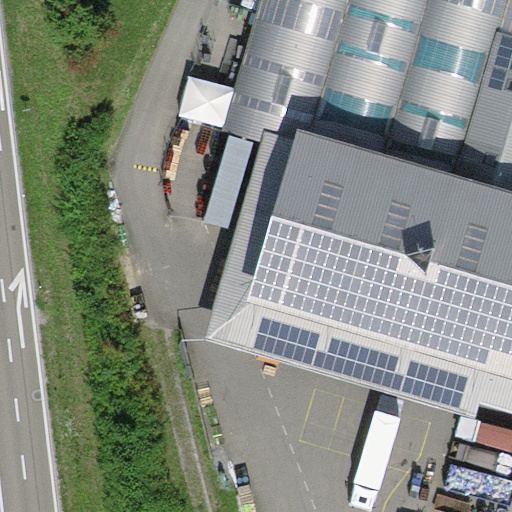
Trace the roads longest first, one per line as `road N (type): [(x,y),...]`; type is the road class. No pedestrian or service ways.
road 1 (trunk): [(31,511),(0,237)]
road 2 (track): [(162,253),(206,511)]
